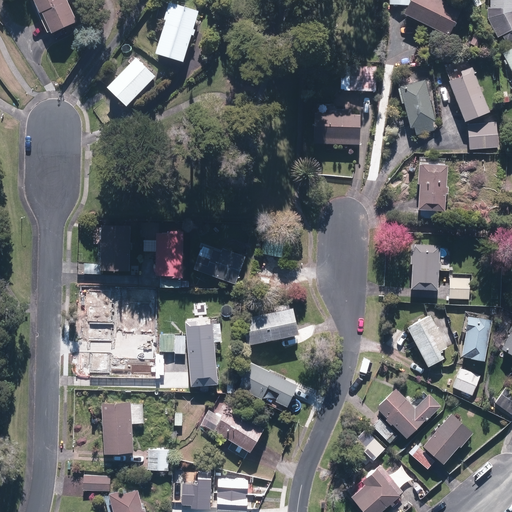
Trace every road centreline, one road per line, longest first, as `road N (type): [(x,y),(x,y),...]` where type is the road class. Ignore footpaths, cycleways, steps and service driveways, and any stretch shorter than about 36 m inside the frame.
road 1 (residential): [(37,511),(48,429),(53,121)]
road 2 (residential): [(298,511),(346,368),(346,215)]
